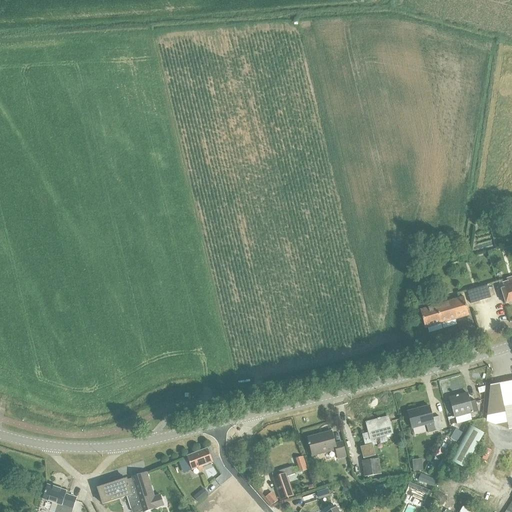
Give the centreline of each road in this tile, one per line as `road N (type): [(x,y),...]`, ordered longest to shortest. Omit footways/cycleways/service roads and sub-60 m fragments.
road 1 (tertiary): [(511,344),(217,424)]
road 2 (tertiary): [(217,424),(85,448),(0,434)]
